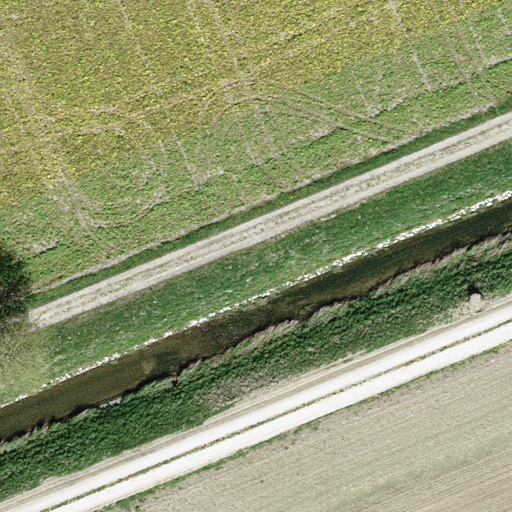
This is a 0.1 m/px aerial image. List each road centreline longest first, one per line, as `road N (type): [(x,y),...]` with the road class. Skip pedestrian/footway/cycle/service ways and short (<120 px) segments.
road 1 (track): [(0,328),(511,113)]
road 2 (track): [(511,325),(60,511)]
